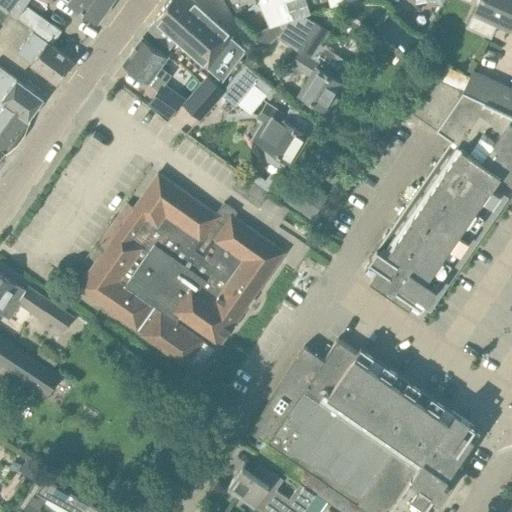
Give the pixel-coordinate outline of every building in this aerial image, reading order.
[(0,0),(0,4),(16,16),(34,30),(35,29),(53,42),(62,30),(26,3),(27,0),(63,0),(67,2),(68,0),(70,0),(99,19),(111,0),(0,0)] [(192,0),(167,0),(147,27),(168,46),(176,39),(205,65),(203,69),(218,81),(244,47),(229,36),(231,33),(192,0)] [(257,0),(224,0),(233,13),(257,0)] [(257,0),(269,26),(270,29),(281,25),(305,15),(311,13),(306,0),(257,0)] [(489,36),(495,22),(508,28),(511,18),(511,0),(477,0),(466,26),(489,36)] [(276,36),(279,38),(299,51),(291,65),(309,76),(298,94),(322,107),(330,113),(340,97),(331,92),(339,80),(318,67),(320,64),(312,59),(329,30),(314,20),(305,15),(281,25),(283,30),(276,36)] [(266,45),(276,36),(283,30),(281,25),(270,29),(269,26),(254,34),(266,45)] [(34,30),(26,40),(18,52),(57,81),(74,60),(52,43),(53,42),(35,29),(34,30)] [(170,118),(183,99),(162,84),(169,75),(158,66),(166,55),(142,38),(123,64),(159,90),(149,103),(170,118)] [(227,91),(222,96),(237,107),(255,84),(269,95),(274,88),(246,63),(225,89),(227,91)] [(0,155),(4,151),(6,152),(29,120),(28,119),(3,100),(19,79),(0,65),(0,155)] [(483,100),(492,80),(472,70),(462,90),(483,100)] [(206,74),(181,103),(201,120),(222,96),(227,91),(225,89),(206,74)] [(511,113),(483,100),(462,90),(427,74),(404,107),(451,139),(499,173),(511,181),(511,113)] [(3,100),(28,119),(32,114),(35,114),(38,109),(37,106),(44,97),(19,79),(3,100)] [(511,113),(511,88),(492,80),(483,100),(511,113)] [(289,161),(307,133),(315,120),(299,110),(291,102),(284,114),(267,103),(259,117),(262,119),(251,137),(266,146),(289,161)] [(499,173),(451,139),(369,258),(378,264),(370,277),(409,304),(413,299),(421,305),(501,190),(491,184),(499,173)] [(268,191),(242,172),(232,186),(259,205),(268,191)] [(216,214),(159,173),(135,207),(128,202),(97,247),(104,252),(89,272),(86,270),(76,285),(142,332),(141,334),(184,365),(207,332),(221,342),(285,252),(234,216),(238,211),(225,202),(216,214)] [(301,176),(284,199),(311,218),(328,195),(301,176)] [(0,272),(0,311),(10,318),(19,304),(38,317),(40,314),(63,330),(73,316),(28,286),(26,289),(0,272)] [(0,367),(2,369),(5,364),(48,393),(60,375),(0,335),(0,367)] [(317,494),(328,502),(342,511),(422,511),(429,502),(434,506),(453,479),(448,476),(475,437),(470,433),(476,425),(361,345),(357,351),(337,338),(323,358),(304,345),(250,429),(267,440),(258,453),(317,494)] [(43,344),(36,355),(53,367),(61,356),(43,344)] [(43,467),(28,457),(19,469),(34,480),(43,467)] [(263,511),(303,511),(316,494),(299,483),(289,498),(276,489),(283,479),(259,462),(252,473),(242,466),(227,487),(263,511)] [(106,511),(51,482),(46,478),(41,485),(36,492),(37,492),(64,511),(106,511)] [(308,511),(320,511),(328,502),(317,494),(306,510),(308,511)] [(29,502),(39,509),(44,503),(33,495),(29,502)] [(29,511),(37,511),(39,509),(29,502),(24,508),(29,511)]
